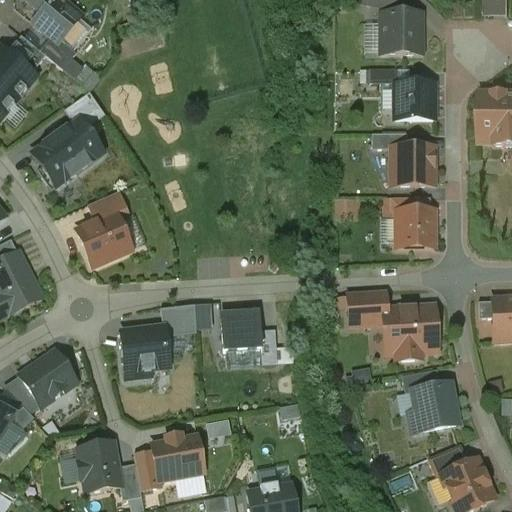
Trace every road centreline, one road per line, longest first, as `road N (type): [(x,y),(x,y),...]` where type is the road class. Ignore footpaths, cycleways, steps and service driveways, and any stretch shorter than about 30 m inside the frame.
road 1 (residential): [(454,278),(203,292),(80,313)]
road 2 (residential): [(454,278),(456,87),(464,67),(479,58),(511,58)]
road 3 (residential): [(511,478),(462,359),(454,278)]
road 4 (residential): [(0,176),(22,200),(80,313)]
road 5 (residential): [(80,313),(112,424),(128,436)]
